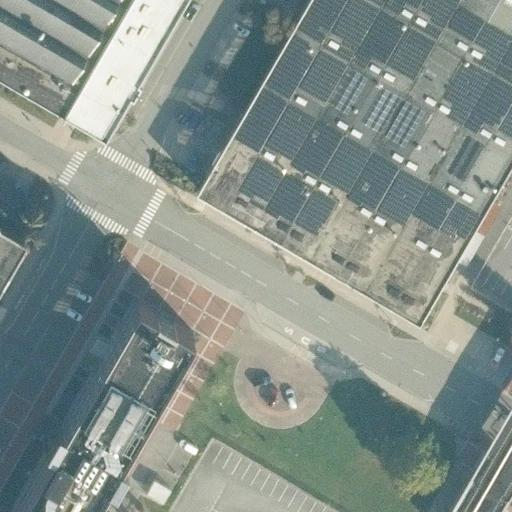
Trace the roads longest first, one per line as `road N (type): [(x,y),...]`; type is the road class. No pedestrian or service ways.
road 1 (unclassified): [(441,382),(111,192)]
road 2 (unclassified): [(223,0),(111,192)]
road 3 (unclassified): [(111,192),(0,380)]
road 4 (unclassified): [(111,192),(0,127)]
